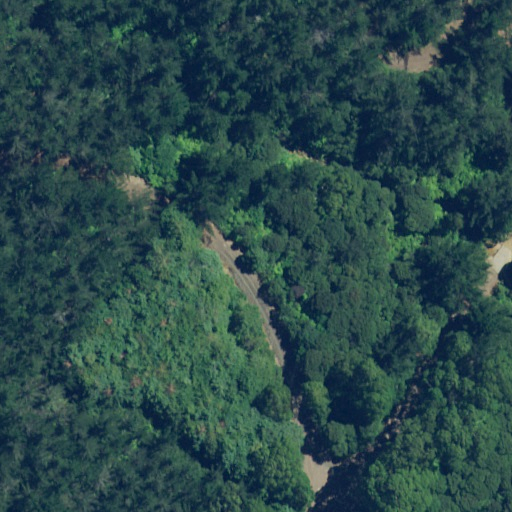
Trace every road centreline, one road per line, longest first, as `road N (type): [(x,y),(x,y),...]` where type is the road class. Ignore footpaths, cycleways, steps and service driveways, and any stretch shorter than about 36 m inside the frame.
road 1 (track): [(0,147),(158,201),(258,302),(292,511)]
road 2 (track): [(331,511),(393,427),(511,230)]
road 3 (track): [(343,0),(366,39),(445,0)]
